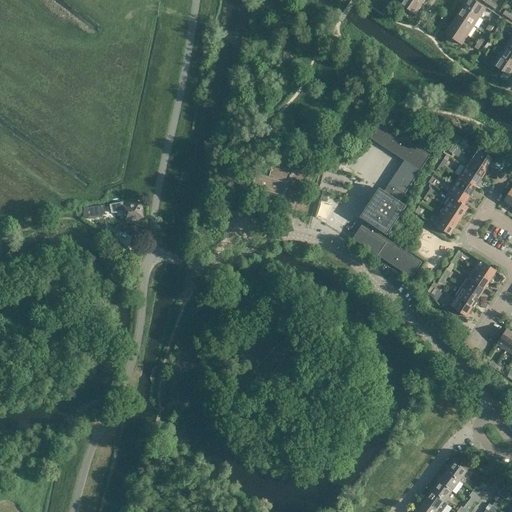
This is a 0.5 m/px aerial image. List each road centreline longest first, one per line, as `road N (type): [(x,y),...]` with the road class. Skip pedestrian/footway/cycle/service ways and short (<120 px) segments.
road 1 (residential): [(489,411),(457,363),(329,244),(291,234),(221,264),(167,257)]
road 2 (track): [(0,22),(106,39),(131,8),(194,15)]
road 3 (track): [(147,268),(76,221),(45,223),(0,243)]
